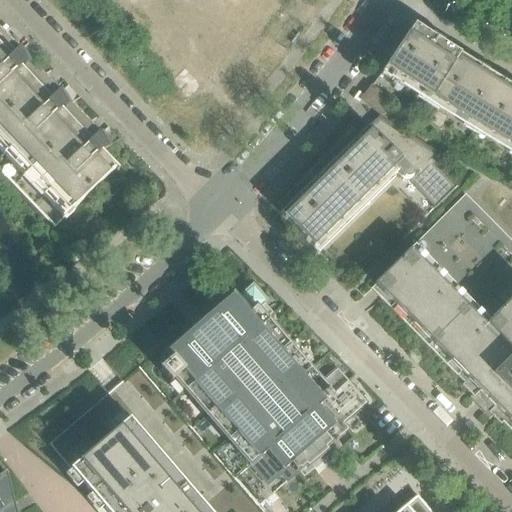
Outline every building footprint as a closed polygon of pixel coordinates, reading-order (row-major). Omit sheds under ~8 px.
[(431,100),(459,55),(413,25),(384,69),(431,100)] [(0,119),(34,85),(18,69),(25,62),(17,53),(15,55),(14,57),(10,60),(0,49),(0,119)] [(503,82),(484,71),(473,64),(459,55),(431,100),(475,127),(503,82)] [(511,87),(503,82),(475,127),(511,149),(511,87)] [(34,85),(0,119),(0,172),(14,187),(74,127),(58,111),(65,104),(57,95),(50,102),(34,85)] [(379,115),(389,102),(370,88),(360,101),(379,115)] [(312,249),(390,172),(393,176),(396,173),(402,179),(404,180),(406,181),(408,180),(434,207),(432,209),(433,210),(456,187),(435,166),(443,158),(378,117),(368,128),(367,127),(279,214),(312,249)] [(74,127),(14,187),(53,228),(67,215),(115,170),(98,153),(102,149),(105,146),(97,137),(90,144),(74,127)] [(498,183),(502,176),(492,170),(489,177),(498,183)] [(511,244),(464,196),(369,289),(463,384),(461,386),(473,398),(478,393),(488,398),(493,408),(488,413),(500,425),(502,423),(511,433),(511,244)] [(366,404),(352,389),(347,382),(336,370),(321,383),(266,320),(269,317),(259,306),(264,302),(252,288),(236,302),(231,296),(220,306),(217,308),(215,309),(221,314),(185,346),(180,340),(178,341),(179,342),(177,343),(165,354),(170,359),(157,370),(158,370),(169,384),(171,382),(181,393),(184,391),(238,454),(261,480),(284,460),(296,474),(305,467),(307,469),(326,452),(324,450),(347,430),(342,425),(366,404)] [(107,395),(48,445),(69,469),(70,471),(82,484),(91,495),(103,509),(106,511),(262,511),(148,379),(138,368),(121,382),(121,383),(108,394),(107,395)] [(15,511),(13,504),(5,473),(0,476),(0,511),(15,511)] [(429,511),(416,496),(397,511),(429,511)]
